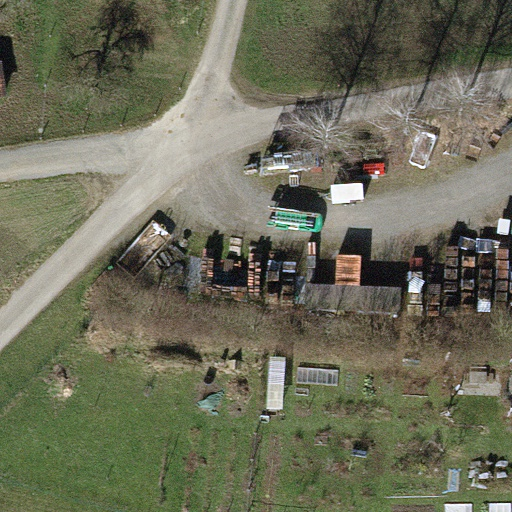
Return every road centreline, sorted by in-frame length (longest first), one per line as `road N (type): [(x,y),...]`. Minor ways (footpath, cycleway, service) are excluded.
road 1 (unclassified): [(511,90),(198,148)]
road 2 (track): [(0,348),(198,148)]
road 3 (track): [(198,148),(78,146),(0,157)]
road 4 (track): [(198,148),(230,0)]
